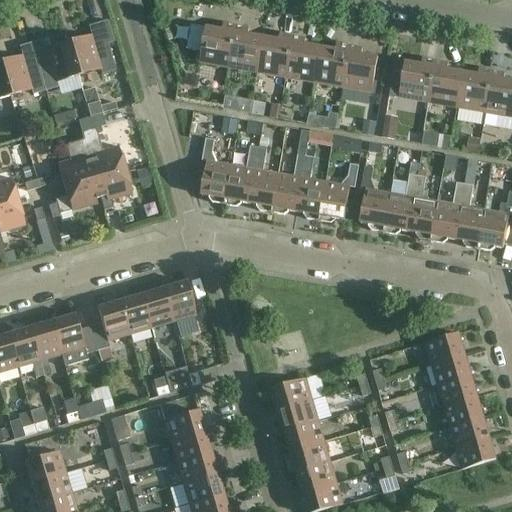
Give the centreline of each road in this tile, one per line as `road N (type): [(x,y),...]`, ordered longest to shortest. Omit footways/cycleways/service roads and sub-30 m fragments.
road 1 (residential): [(197,239),(464,281),(497,308),(511,358)]
road 2 (residential): [(285,511),(197,239)]
road 3 (residential): [(0,298),(197,239)]
road 4 (residential): [(380,0),(511,23)]
